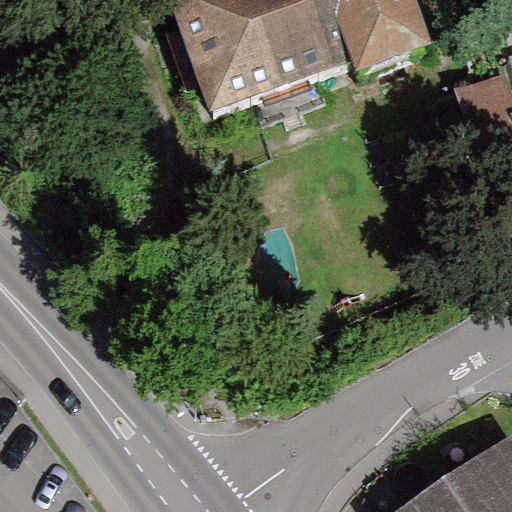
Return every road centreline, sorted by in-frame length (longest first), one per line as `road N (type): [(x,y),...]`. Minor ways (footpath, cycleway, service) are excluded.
road 1 (residential): [(511,330),(219,511)]
road 2 (primary): [(0,286),(201,511)]
